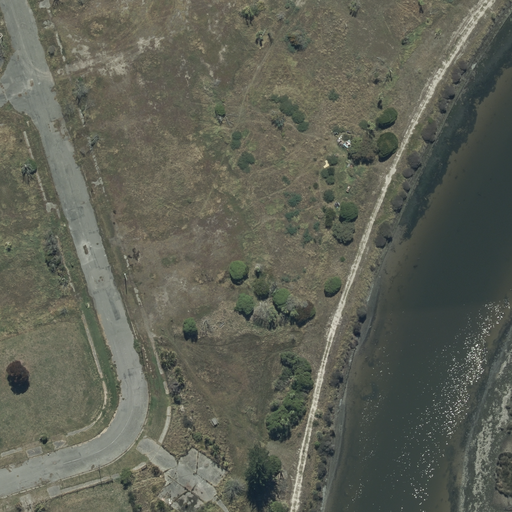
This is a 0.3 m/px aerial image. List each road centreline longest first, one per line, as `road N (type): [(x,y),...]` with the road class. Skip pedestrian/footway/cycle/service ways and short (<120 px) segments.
road 1 (track): [(39,83),(130,369),(129,418)]
road 2 (track): [(0,482),(107,447),(129,418)]
